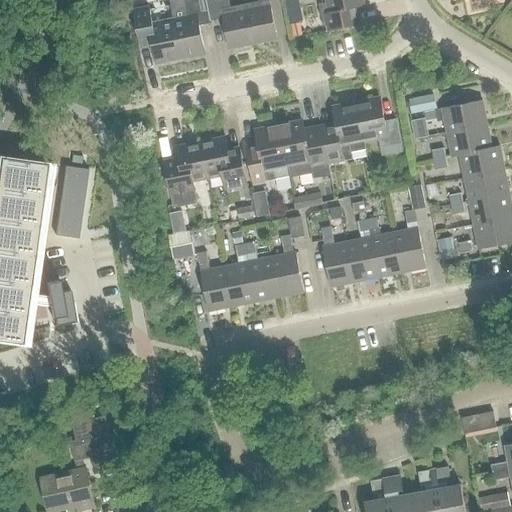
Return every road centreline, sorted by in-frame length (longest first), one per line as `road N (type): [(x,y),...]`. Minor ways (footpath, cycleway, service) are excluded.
road 1 (residential): [(511,403),(369,438),(267,477),(234,476),(199,373),(201,351),(511,291)]
road 2 (residential): [(424,20),(388,55),(153,104)]
